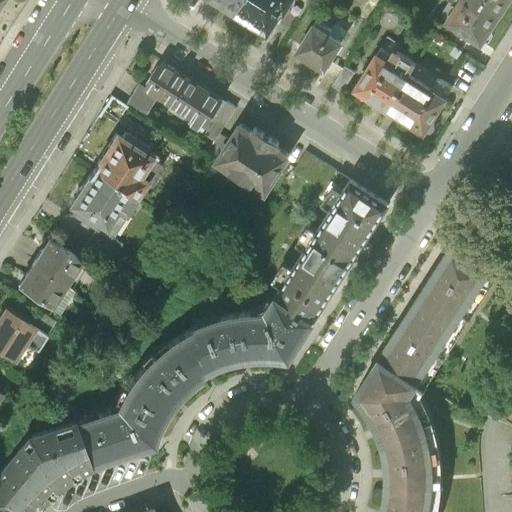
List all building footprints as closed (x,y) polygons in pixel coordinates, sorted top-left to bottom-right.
[(215,0),(235,12),(242,0),(215,0)] [(242,0),(235,12),(267,32),(277,16),(278,17),(289,0),(242,0)] [(481,43),(499,14),(476,0),(458,0),(445,21),(481,43)] [(476,0),(499,14),(507,0),(476,0)] [(317,21),(298,51),(328,70),(347,40),(317,21)] [(390,110),(413,74),(420,63),(398,49),(390,60),(380,53),(357,89),(390,110)] [(161,61),(145,86),(145,87),(158,96),(192,117),(190,121),(204,129),(223,99),(161,61)] [(333,85),(343,92),(356,73),(346,66),(333,85)] [(451,98),(413,74),(390,110),(428,133),(451,98)] [(145,117),(158,96),(145,87),(145,86),(138,82),(124,104),(145,117)] [(236,108),(223,99),(204,129),(207,131),(206,133),(216,140),(220,134),(236,108)] [(281,168),(292,150),(282,144),(284,141),(257,124),(255,127),(244,120),(230,141),(219,158),(270,190),(283,169),(281,168)] [(114,134),(93,169),(134,196),(145,178),(150,181),(161,163),(144,152),(147,146),(124,132),(120,137),(114,134)] [(219,158),(230,141),(220,134),(216,140),(208,151),(219,158)] [(294,171),(325,190),(337,171),(307,151),(294,171)] [(511,167),(501,184),(511,190),(511,167)] [(96,228),(99,224),(112,232),(134,196),(93,169),(70,205),(76,209),(72,215),(95,229),(96,228)] [(354,181),(280,294),(315,317),(340,279),(364,241),(389,203),(354,181)] [(120,243),(96,228),(95,229),(83,249),(107,264),(120,243)] [(48,239),(32,263),(70,286),(79,272),(73,269),(79,259),(48,239)] [(429,511),(432,502),(434,484),(435,467),(433,448),(430,432),(426,418),(420,405),(413,391),(420,380),(418,378),(490,268),(451,243),(427,280),(403,317),(379,354),(381,355),(363,383),(356,393),(368,407),(379,426),(381,431),(382,436),(386,451),(388,468),(388,474),(387,478),(386,494),(381,511),(429,511)] [(70,286),(32,263),(17,286),(49,307),(55,297),(61,300),(70,286)] [(117,409),(77,422),(92,466),(122,455),(153,445),(158,430),(163,417),(172,405),(174,402),(176,399),(188,385),(203,375),(206,373),(209,371),(224,363),(242,358),(246,357),(250,357),(268,355),(288,357),(294,358),(298,351),(318,320),(315,317),(280,294),(280,293),(270,309),(242,312),(219,317),(197,326),(177,338),(159,351),(142,369),(129,386),(117,409)] [(36,351),(46,335),(5,308),(0,315),(0,350),(13,358),(23,342),(36,351)] [(73,476),(92,466),(77,422),(28,437),(0,471),(0,511),(33,511),(38,507),(54,490),(63,483),(73,476)]
